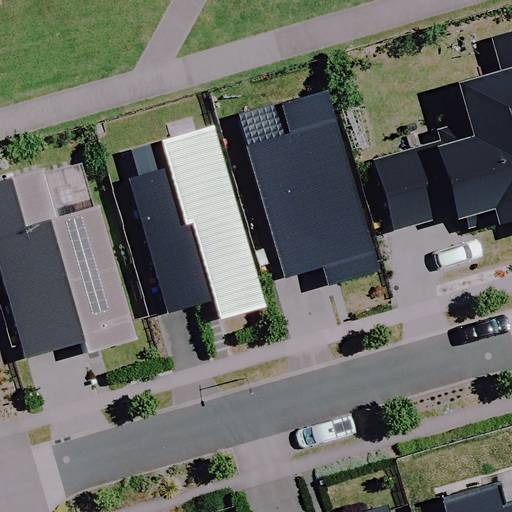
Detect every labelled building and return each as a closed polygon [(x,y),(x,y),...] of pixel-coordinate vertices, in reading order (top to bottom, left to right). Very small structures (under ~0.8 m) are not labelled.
[(468,134),(370,164),(391,233),(450,216),(456,235),(507,220),(511,236),(511,35),(492,42),(502,74),(454,88),(468,134)] [(233,122),(282,282),(321,270),(326,287),(374,273),(320,95),(233,122)] [(166,169),(126,181),(166,314),(212,300),(218,321),(261,308),(207,130),(158,145),(166,169)] [(39,171),(0,183),(0,286),(23,361),(80,343),(84,355),(131,341),(91,211),(55,222),(39,171)] [(494,484),(439,501),(442,511),(511,511),(511,507),(502,511),(494,484)]
